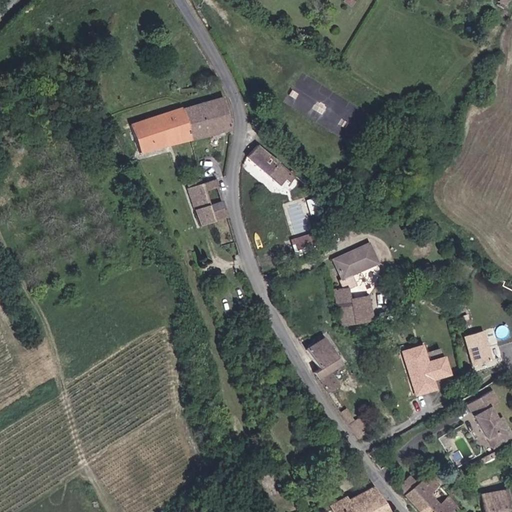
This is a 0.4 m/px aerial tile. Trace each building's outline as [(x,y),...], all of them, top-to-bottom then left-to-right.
[(220,92),(180,106),(190,137),(231,121),(220,92)] [(190,137),(180,106),(126,127),(132,140),(138,138),(144,153),(190,137)] [(255,139),(245,151),(275,176),(280,171),(284,174),(289,167),(255,139)] [(204,179),(207,188),(218,184),(215,175),(204,179)] [(204,179),(193,183),(196,192),(207,188),(204,179)] [(207,188),(196,192),(204,220),(216,215),(212,204),(207,188)] [(212,204),(216,215),(227,211),(223,200),(212,204)] [(291,238),(294,250),(310,246),(307,234),(291,238)] [(326,253),(334,272),(370,259),(362,239),(326,253)] [(341,282),(327,285),(334,323),(348,320),(341,282)] [(484,330),(465,336),(474,366),(493,360),(484,330)] [(307,372),(321,393),(332,386),(333,382),(325,371),(345,355),(337,342),(331,346),(327,339),(322,342),(318,336),(302,349),(314,366),(307,372)] [(426,345),(402,352),(415,398),(440,391),(436,381),(453,376),(447,356),(430,361),(426,345)] [(383,373),(388,370),(383,360),(378,363),(383,373)] [(484,386),(461,401),(483,435),(498,425),(483,403),(491,398),(484,386)] [(402,478),(390,487),(411,511),(437,511),(441,509),(436,504),(441,499),(422,477),(409,486),(402,478)] [(385,511),(389,510),(371,485),(347,500),(344,497),(331,504),(329,500),(323,502),(328,511),(385,511)] [(477,498),(478,511),(504,511),(503,495),(477,498)]
